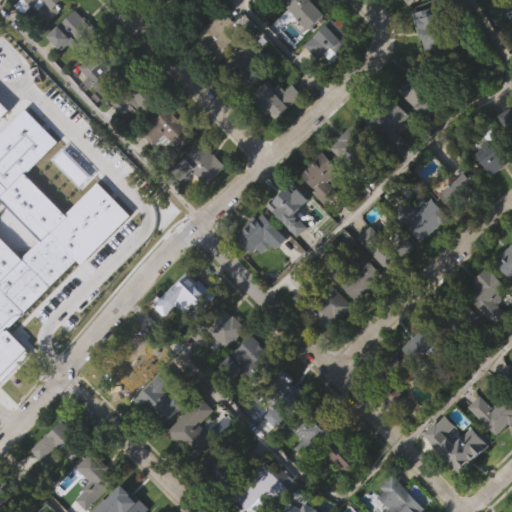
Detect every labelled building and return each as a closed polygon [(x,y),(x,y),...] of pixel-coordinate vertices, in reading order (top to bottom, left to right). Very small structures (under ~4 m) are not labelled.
[(62,0),(57,5),(61,10),(48,23),(36,11),(39,9),(35,4),(33,6),(32,5),(23,13),(15,4),(19,0),(62,0)] [(136,0),(157,15),(168,0),(136,0)] [(325,13),(309,28),(287,6),(293,0),(318,0),(320,2),(318,5),(325,13)] [(441,30),(465,43),(459,58),(426,51),(422,34),(420,34),(413,11),(449,1),(454,17),(439,21),(441,30)] [(101,32),(82,49),(72,37),(60,48),(48,34),(78,7),(101,32)] [(229,15),(235,21),(226,31),(238,43),(220,60),(196,35),(214,18),(215,19),(224,10),(229,15)] [(357,44),(343,57),(341,55),(333,62),(324,52),(319,57),(306,43),(333,18),(357,44)] [(253,39),(264,51),(258,56),(270,68),(249,89),(236,76),(234,78),(222,65),(241,47),(243,48),(253,39)] [(108,93),(104,97),(96,88),(97,86),(79,66),(108,40),(135,69),(108,93)] [(438,125),(432,130),(424,122),(428,118),(398,89),(424,61),(443,80),(429,95),(441,106),(430,117),(438,125)] [(166,96),(148,114),(141,106),(134,112),(132,110),(125,116),(110,101),(142,70),(166,96)] [(268,79),(275,86),(279,83),(287,92),(295,85),(304,95),(276,121),(251,95),(268,79)] [(393,150),(392,151),(363,118),(390,93),(409,114),(394,128),(405,140),(393,150)] [(182,118),(197,134),(181,149),(172,140),(167,145),(160,138),(156,142),(145,129),(172,106),(182,118)] [(511,106),(511,138),(498,115),(511,106)] [(0,130),(24,107),(57,141),(0,197),(0,235),(21,257),(48,230),(54,235),(58,232),(69,243),(66,247),(77,258),(8,326),(30,349),(0,379),(0,130)] [(365,151),(377,165),(359,181),(351,171),(354,168),(343,156),(341,157),(332,147),(340,140),(339,138),(357,121),(376,142),(365,151)] [(203,142),(214,154),(215,152),(227,166),(207,185),(195,171),(184,181),(173,169),(203,142)] [(511,149),(511,161),(493,175),(483,161),(507,143),(511,149)] [(337,196),(326,206),(313,192),(318,187),(303,172),(324,152),(341,170),(329,182),(339,194),(337,196)] [(467,171),(473,178),(475,177),(484,187),(456,212),(441,194),(467,171)] [(305,229),(296,238),(267,208),(274,202),(273,200),(294,180),(310,196),(295,211),(309,225),(305,229)] [(433,197),(451,216),(422,242),(393,210),(406,197),(419,210),(433,197)] [(267,209),(292,237),(278,249),(268,238),(252,252),(237,235),(267,209)] [(372,225),(388,242),(401,230),(417,247),(390,271),(359,237),(372,225)] [(511,277),(498,262),(505,255),(503,252),(511,245),(511,246),(511,277)] [(368,257),(385,276),(358,301),(329,270),(341,258),(349,267),(358,258),(362,262),(368,257)] [(501,324),(498,327),(468,295),(478,286),(475,282),(478,280),(476,278),(489,266),(508,287),(495,299),(510,315),(501,324)] [(217,296),(193,319),(190,315),(187,318),(177,307),(166,317),(154,304),(190,268),(217,296)] [(333,284),(353,305),(325,331),(295,297),(307,286),(318,298),(333,284)] [(453,338),(451,339),(435,320),(462,295),(479,314),(453,338)] [(217,306),(221,310),(224,307),(232,316),(234,314),(248,329),(227,349),(222,344),(215,351),(206,341),(202,345),(190,332),(217,306)] [(439,361),(446,369),(429,383),(416,368),(405,377),(410,382),(402,389),(410,399),(408,401),(421,416),(405,429),(390,411),(396,405),(379,386),(388,378),(387,376),(403,362),(397,354),(430,324),(452,350),(439,361)] [(149,377),(131,395),(105,366),(139,333),(149,343),(133,360),(149,377)] [(279,360),(262,376),(250,363),(234,379),(221,366),(254,334),(279,360)] [(183,409),(164,427),(135,399),(170,364),(181,374),(165,391),(183,409)] [(310,395),(279,425),(266,411),(280,398),(265,382),(282,366),(310,395)] [(511,386),(501,375),(511,366),(511,367),(511,386)] [(508,393),(511,397),(511,424),(511,425),(510,424),(498,435),(470,407),(482,395),(493,407),(508,393)] [(214,438),(193,458),(168,431),(203,397),(214,409),(200,423),(214,438)] [(338,424),(325,438),(315,428),(303,440),(290,428),(315,402),(338,424)] [(462,428),(471,436),(477,430),(491,444),(472,466),(470,464),(462,472),(431,440),(455,418),(463,427),(462,428)] [(86,447),(69,463),(54,446),(41,459),(32,449),(62,420),(86,447)] [(365,464),(351,478),(324,451),(338,437),(365,464)] [(217,448),(233,465),(248,451),(257,460),(227,489),(202,463),(217,448)] [(101,494),(85,510),(73,498),(90,481),(76,467),(93,451),(118,477),(101,494)] [(289,495),(276,508),(250,480),(266,464),(291,490),(287,493),(289,495)] [(0,478),(0,495),(10,495),(10,487),(15,487),(16,473),(0,473),(0,478)] [(426,508),(421,511),(384,511),(389,508),(378,496),(384,489),(382,486),(394,475),(426,508)] [(69,476),(37,476),(37,503),(45,504),(46,496),(62,497),(62,502),(75,502),(76,488),(68,488),(69,476)] [(3,506),(9,511),(14,507),(19,511),(0,511),(0,486),(5,481),(17,492),(3,506)] [(96,511),(122,485),(129,492),(131,490),(150,508),(146,511),(96,511)] [(290,511),(296,501),(305,505),(306,503),(319,509),(318,511),(290,511)]
